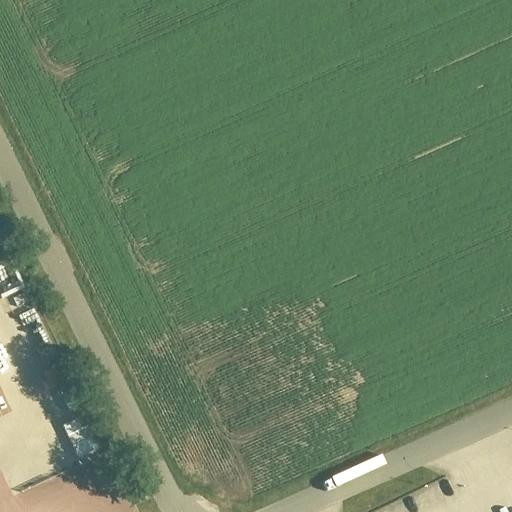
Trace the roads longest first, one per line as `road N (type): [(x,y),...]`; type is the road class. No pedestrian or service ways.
road 1 (unclassified): [(0,153),(174,511)]
road 2 (unclassified): [(294,511),(511,418)]
